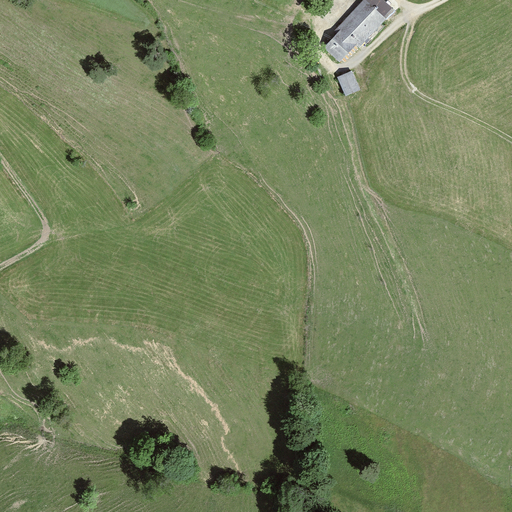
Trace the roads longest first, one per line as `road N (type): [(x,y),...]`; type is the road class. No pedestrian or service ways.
road 1 (track): [(170,0),(310,33),(339,67),(416,12)]
road 2 (track): [(511,138),(412,88),(403,56),(416,12)]
